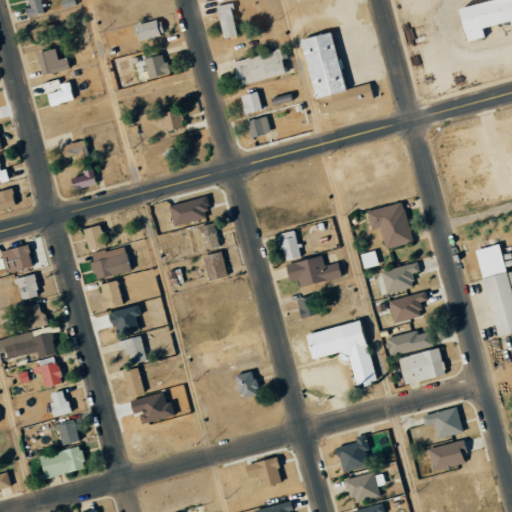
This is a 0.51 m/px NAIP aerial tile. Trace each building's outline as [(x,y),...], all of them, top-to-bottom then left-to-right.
[(25,0),(30,17),(44,12),(39,0),(25,0)] [(74,6),(73,0),(60,0),(62,8),(74,6)] [(511,0),(481,0),(455,6),(463,42),(482,37),(480,28),(508,21),(509,29),(511,28),(511,0)] [(223,38),(237,35),(229,3),(215,6),(223,38)] [(133,25),(136,41),(162,35),(158,19),(133,25)] [(30,28),(32,43),(60,40),(58,24),(30,28)] [(299,39),(316,114),(372,101),(368,83),(342,89),(329,32),(299,39)] [(284,74),(280,59),(287,57),(285,47),(234,61),(241,85),(284,74)] [(57,60),(54,49),(35,54),(40,76),(67,69),(64,57),(57,60)] [(134,58),(137,79),(166,75),(163,54),(134,58)] [(46,94),(49,106),(72,100),(67,82),(57,85),(59,90),(46,94)] [(243,114),(261,110),(257,91),(239,95),(243,114)] [(187,127),(185,107),(154,110),(156,122),(162,121),(163,130),(187,127)] [(245,123),(251,138),(271,131),(265,116),(245,123)] [(77,154),(78,159),(89,156),(84,139),(60,147),(64,158),(77,154)] [(164,148),(166,160),(187,158),(185,145),(164,148)] [(81,168),(82,175),(69,178),(72,190),(96,184),(91,165),(81,168)] [(206,188),(212,211),(176,222),(169,198),(206,188)] [(0,208),(14,206),(12,190),(0,191),(0,208)] [(413,240),(387,247),(382,225),(370,227),(368,210),(375,208),(401,200),(413,240)] [(204,250),(196,224),(214,218),(222,244),(204,250)] [(83,227),(100,222),(106,243),(89,248),(83,227)] [(301,254),(287,258),(280,232),(294,228),(301,254)] [(7,269),(2,249),(26,243),(31,262),(7,269)] [(131,266),(96,276),(90,253),(124,243),(131,266)] [(495,337),(511,332),(511,300),(510,293),(511,292),(511,271),(504,273),(497,244),(473,250),(495,337)] [(287,261),(333,246),(340,269),(294,284),(287,261)] [(203,254),(220,249),(227,273),(211,278),(203,254)] [(377,265),(373,250),(359,254),(362,269),(377,265)] [(382,268),(418,260),(423,282),(387,290),(382,268)] [(23,298),(17,276),(41,270),(47,292),(23,298)] [(131,301),(125,278),(97,286),(104,309),(131,301)] [(389,297),(426,289),(431,312),(394,320),(389,297)] [(295,299),(300,318),(321,313),(316,295),(295,299)] [(30,326),(24,304),(43,299),(49,322),(30,326)] [(138,331),(135,317),(139,316),(137,306),(106,313),(110,328),(115,327),(117,336),(138,331)] [(306,333),(359,318),(377,377),(356,383),(345,347),(312,355),(306,333)] [(0,336),(49,324),(56,350),(3,364),(0,352),(0,336)] [(432,346),(427,327),(385,338),(390,357),(432,346)] [(131,362),(122,339),(139,333),(147,356),(131,362)] [(405,381),(399,355),(439,346),(445,372),(405,381)] [(45,385),(39,364),(57,359),(63,380),(45,385)] [(141,394),(138,368),(121,370),(125,396),(141,394)] [(233,376),(239,399),(259,394),(253,371),(233,376)] [(70,409),(53,414),(47,393),(64,388),(70,409)] [(163,391),(128,402),(132,414),(138,412),(142,424),(170,415),(163,391)] [(439,434),(433,409),(457,404),(463,429),(439,434)] [(63,442),(57,422),(73,418),(79,438),(63,442)] [(343,470),(336,439),(362,434),(369,464),(343,470)] [(462,436),(468,459),(435,468),(428,446),(462,436)] [(43,478),(84,470),(79,447),(38,456),(43,478)] [(260,487),(280,483),(275,459),(242,465),(245,479),(257,476),(260,487)] [(379,490),(352,499),(345,477),(372,468),(379,490)] [(0,473),(0,489),(10,486),(6,472),(0,473)] [(382,499),(385,511),(355,511),(354,507),(382,499)] [(292,511),(289,501),(252,511),(251,511),(292,511)]
